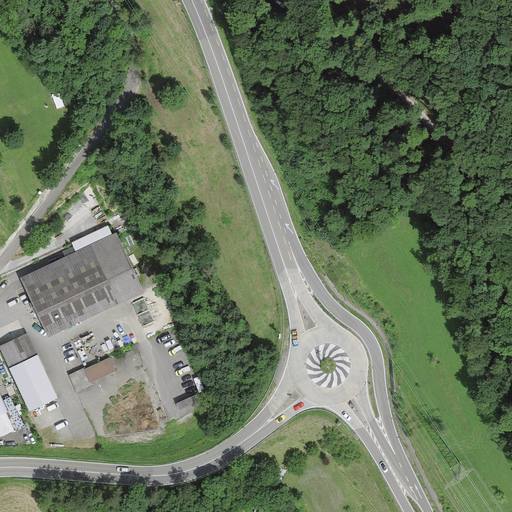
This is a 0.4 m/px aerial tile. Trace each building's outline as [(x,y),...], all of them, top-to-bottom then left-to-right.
[(72,244),(77,253),(113,236),(108,227),(72,244)] [(77,253),(20,280),(49,339),(144,294),(116,235),(113,236),(77,253)] [(28,333),(0,345),(0,348),(30,411),(59,398),(28,333)] [(86,369),(86,367),(69,375),(77,393),(94,385),(93,383),(116,373),(110,358),(86,369)] [(0,391),(0,431),(1,435),(14,429),(6,410),(8,409),(0,391)]
